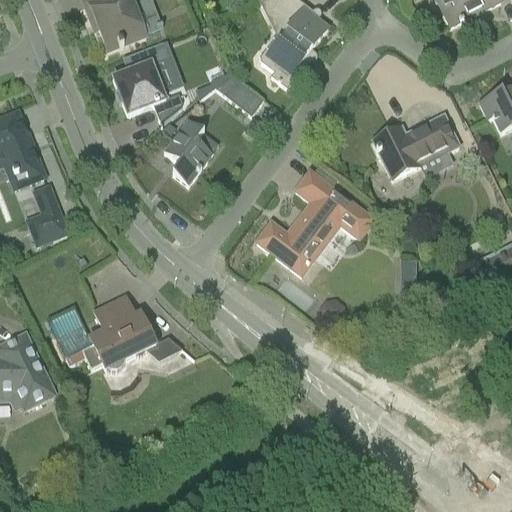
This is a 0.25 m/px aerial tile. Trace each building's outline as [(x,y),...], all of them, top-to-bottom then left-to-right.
[(78,0),(88,24),(92,22),(106,58),(118,53),(118,54),(122,53),(122,52),(145,43),(132,10),(137,9),(133,0),(78,0)] [(265,53),(259,62),(259,68),(273,78),(270,82),(285,95),(289,90),(310,62),(306,59),(326,33),(312,22),(315,19),(294,3),(293,0),(268,0),(264,2),(271,15),(274,13),(292,27),(276,49),(271,45),(267,51),(265,53)] [(433,0),(449,32),(458,27),(459,29),(462,27),(461,26),(499,7),(495,0),(433,0)] [(131,76),(111,84),(116,97),(113,98),(118,110),(121,108),(126,121),(128,120),(145,114),(152,111),(158,128),(180,110),(177,100),(164,105),(161,97),(167,95),(159,76),(153,78),(150,70),(169,63),(163,48),(144,55),(125,62),(131,76)] [(214,94),(250,122),(262,106),(230,82),(214,94)] [(477,107),(486,125),(491,123),(499,139),(511,132),(511,92),(504,97),(505,97),(501,99),(500,96),(477,107)] [(0,166),(6,164),(12,180),(23,175),(28,189),(44,183),(35,161),(27,139),(24,140),(16,119),(0,125),(0,166)] [(371,147),(380,165),(390,186),(419,172),(419,171),(458,151),(442,120),(412,135),(413,136),(404,141),(400,133),(391,137),(389,134),(377,141),(378,144),(371,147)] [(171,180),(187,192),(196,179),(198,180),(200,177),(199,176),(211,160),(195,148),(203,139),(187,126),(162,158),(178,170),(171,180)] [(255,247),(300,281),(338,230),(358,245),(372,226),(308,177),(294,197),(310,209),(286,240),(270,228),(255,247)] [(42,221),(27,227),(36,251),(66,240),(47,193),(34,198),(42,221)] [(503,263),(480,274),(489,292),(511,280),(511,252),(501,258),(503,263)] [(72,312),(46,325),(56,345),(69,371),(83,364),(89,376),(101,370),(104,376),(106,377),(107,377),(109,378),(110,378),(112,378),(117,377),(121,374),(122,372),(123,371),(123,369),(124,368),(124,366),(143,357),(157,367),(181,356),(166,344),(154,350),(138,319),(133,322),(124,302),(106,311),(93,317),(102,336),(88,343),(82,332),(72,312)] [(323,309),(318,316),(319,326),(327,332),(338,330),(344,323),(343,313),(335,307),(323,309)] [(0,399),(14,399),(21,412),(23,416),(54,401),(33,357),(24,340),(3,350),(0,351),(0,399)] [(29,501),(18,511),(33,511),(37,509),(29,501)]
